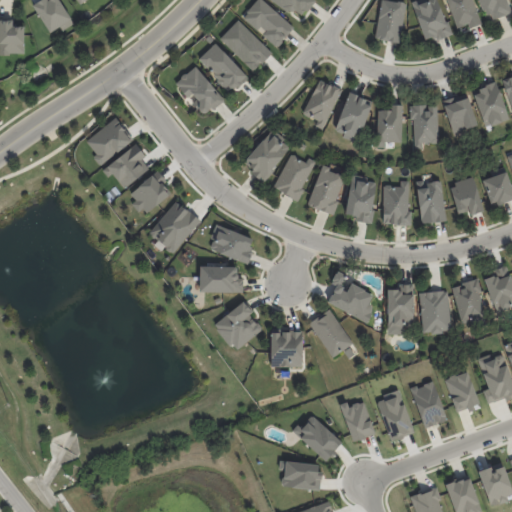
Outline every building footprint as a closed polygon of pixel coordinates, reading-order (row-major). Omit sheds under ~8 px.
[(62,31),(74,23),(58,0),(41,0),(32,6),(49,33),(59,27),(62,31)] [(294,29),(287,37),(286,39),(285,37),(283,39),(285,41),(281,46),(277,46),(264,35),(268,31),(262,26),(259,30),(245,18),(249,13),(248,12),(258,0),(264,0),(295,27),(294,29)] [(317,0),(316,2),(304,17),(296,10),(293,11),(291,10),(290,12),(273,0),(317,0)] [(398,42),(376,38),(383,0),(388,0),(398,2),(398,0),(408,2),(401,43),(398,42)] [(449,36),(439,40),(438,37),(434,39),(433,37),(427,39),(413,2),(417,0),(428,0),(429,1),(430,0),(438,0),(440,5),(442,4),(448,21),(449,21),(454,33),(452,34),(452,35),(449,36)] [(481,24),(471,28),(469,24),(458,28),(448,0),(474,0),(483,24),(481,24)] [(511,12),(511,13),(508,14),(508,15),(494,20),(492,13),(489,15),(487,9),(484,10),(480,0),(508,0),(511,9),(511,12)] [(14,26),(25,26),(25,54),(11,53),(11,55),(0,55),(0,19),(14,19),(14,26)] [(253,71),(271,52),(236,20),(219,39),(253,71)] [(248,80),(240,87),(239,86),(237,88),(234,87),(229,92),(219,81),(220,80),(215,75),(217,73),(210,65),(208,67),(200,58),(217,42),(250,78),(248,80)] [(224,102),(215,110),(213,107),(211,109),(210,111),(207,113),(203,112),(201,109),(199,110),(193,103),(199,98),(198,97),(198,98),(194,93),(189,97),(177,83),(182,79),(183,76),(185,74),(188,73),(197,66),(226,100),(224,102)] [(511,77),(511,103),(503,80),(511,77),(511,78),(511,77)] [(329,84),(334,86),(335,85),(343,90),(324,129),(317,126),(320,121),(311,116),(310,117),(306,115),(305,112),(321,80),(329,84)] [(495,126),(494,126),(493,124),(487,126),(476,95),(483,93),(481,89),(488,86),(487,84),(498,81),(501,90),(502,89),(511,115),(511,118),(505,121),(505,122),(495,126)] [(352,92),(360,95),(357,100),(360,101),(361,96),(374,101),(372,105),(374,105),(360,143),(344,137),(345,134),(338,131),(337,129),(351,92),(352,92)] [(454,139),(477,131),(465,94),(458,96),(459,98),(442,104),(445,111),(443,112),(451,135),(452,135),(454,139)] [(392,104),(404,105),(403,142),(387,141),(387,147),(378,147),(380,110),(392,110),(392,104)] [(411,106),(413,105),(426,104),(427,106),(438,106),(440,142),(438,142),(439,143),(432,144),(432,142),(423,143),(423,149),(416,149),(414,119),(411,119),(411,106)] [(270,120),(267,117),(277,107),(280,110),(270,120)] [(101,164),(132,139),(115,117),(84,142),(101,164)] [(264,183),(252,172),(255,169),(253,167),(252,168),(246,162),(265,139),(265,140),(275,129),(286,139),(284,141),(291,148),(284,156),(285,157),(274,169),(275,170),(264,183)] [(148,169),(141,159),(145,156),(135,143),(104,168),(122,190),(148,169)] [(294,199),(280,191),(281,190),(275,187),(292,155),(294,156),(294,154),(302,158),(302,160),(307,163),(310,158),(317,162),(303,188),(305,190),(299,201),(294,199)] [(332,167),(330,171),(338,173),(345,175),(345,177),(346,177),(338,201),(340,202),(335,215),(311,206),(311,205),(309,204),(324,165),(332,167)] [(508,172),(511,182),(511,201),(506,203),(507,204),(500,206),(493,208),(492,203),(484,181),(493,177),(491,173),(506,168),(507,172),(508,172)] [(166,182),(158,171),(126,194),(142,214),(170,193),(163,184),(166,182)] [(367,223),(357,222),(358,217),(354,216),(354,215),(348,215),(351,188),(352,189),(353,181),(354,175),(369,177),(369,181),(376,183),(378,185),(374,212),(376,212),(374,224),(367,223)] [(449,184),(456,214),(467,211),(468,215),(482,211),(473,177),(449,184)] [(406,226),(395,226),(395,224),(385,224),(385,206),(384,206),(385,186),(386,186),(386,185),(393,185),(393,187),(402,187),(402,181),(410,181),(409,211),(412,211),(412,225),(407,225),(406,226)] [(447,222),(423,225),(417,182),(424,181),(425,184),(433,183),(433,182),(440,181),(440,182),(441,182),(447,222)] [(200,222),(177,201),(148,232),(170,253),(200,222)] [(255,240),(252,247),(253,248),(252,251),(255,252),(249,265),(213,250),(212,247),(215,240),(212,239),(213,235),(218,237),(220,231),(222,232),(223,227),(232,230),(255,240)] [(242,293),(242,278),(236,277),(237,267),(199,266),(198,292),(242,293)] [(511,307),(505,311),(506,314),(500,316),(487,279),(497,276),(497,277),(500,276),(498,270),(508,266),(511,276),(511,275),(511,307)] [(326,302),(365,323),(374,307),(368,304),(373,295),(347,281),(349,277),(336,270),(329,283),(335,286),(326,302)] [(484,319),(474,322),(473,320),(472,320),(472,322),(464,324),(453,288),(461,286),(462,290),(466,288),(465,283),(479,279),(483,292),(480,293),(486,314),(483,314),(484,319)] [(413,295),(413,296),(415,296),(415,330),(389,330),(389,290),(400,290),(400,285),(413,285),(413,295)] [(423,310),(421,293),(445,291),(445,292),(449,292),(453,330),(444,331),(444,334),(433,335),(433,332),(425,333),(423,310)] [(246,303),(250,307),(251,306),(255,312),(254,313),(251,316),(257,323),(260,324),(263,328),(263,331),(239,350),(234,345),(231,347),(218,330),(219,329),(216,325),(246,302),(246,303)] [(354,344),(334,358),(310,324),(319,318),(321,320),(327,316),(326,313),(331,309),(354,344)] [(292,331),(304,331),(303,368),(271,367),(271,364),(272,364),(273,330),(285,330),(285,333),(290,333),(290,331),(292,331)] [(511,383),(502,354),(490,358),(489,354),(477,358),(486,388),(482,390),(486,404),(504,398),(504,400),(511,397),(511,383)] [(455,412),(466,408),(467,412),(479,408),(466,371),(443,379),(455,412)] [(423,428),(445,420),(432,381),(410,388),(423,428)] [(377,402),(387,440),(411,434),(400,390),(382,394),(384,400),(377,402)] [(374,434),(363,401),(348,406),(346,401),(338,404),(351,442),(374,434)] [(293,431),(324,461),(341,443),(310,413),(293,431)] [(320,465),(284,461),(281,486),(318,490),(320,465)] [(477,471),(489,506),(511,497),(511,493),(501,462),(477,471)] [(481,511),(468,476),(444,485),(454,511),(481,511)] [(409,496),(414,511),(442,511),(434,488),(409,496)] [(332,511),(329,502),(294,511),(332,511)]
